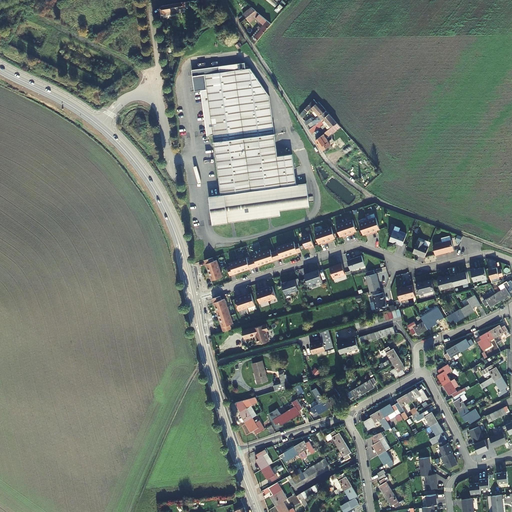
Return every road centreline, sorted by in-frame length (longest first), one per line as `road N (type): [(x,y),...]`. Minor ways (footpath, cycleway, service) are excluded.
road 1 (residential): [(191,300),(360,244),(422,268),(490,253),(511,261)]
road 2 (secondary): [(191,300),(170,221),(135,163),(81,112),(0,70)]
road 3 (track): [(132,511),(206,359)]
road 4 (secondary): [(235,453),(191,300)]
road 5 (residential): [(423,372),(418,346),(511,305)]
